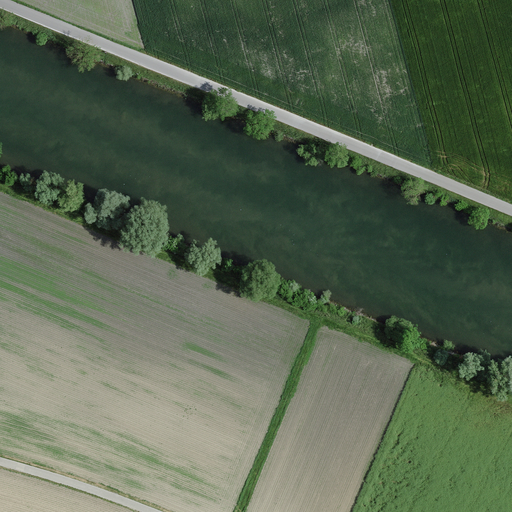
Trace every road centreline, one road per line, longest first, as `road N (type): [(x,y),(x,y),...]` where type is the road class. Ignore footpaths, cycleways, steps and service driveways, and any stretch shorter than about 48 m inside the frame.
road 1 (unclassified): [(511,210),(0,3)]
road 2 (unclassified): [(0,465),(152,511)]
